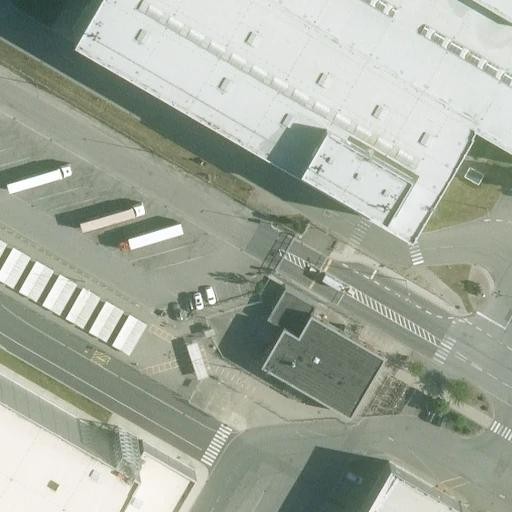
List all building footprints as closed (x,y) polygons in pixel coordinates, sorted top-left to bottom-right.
[(511,0),(92,0),(73,35),(415,231),(477,120),(511,140),(511,0)] [(0,237),(0,278),(130,353),(147,323),(0,237)] [(285,326),(264,363),(351,413),(385,355),(313,313),(320,302),(289,284),(269,317),(285,326)] [(95,511),(134,446),(0,369),(0,511),(95,511)] [(139,437),(134,446),(95,511),(168,511),(193,469),(139,437)] [(489,511),(392,456),(360,511),(489,511)]
